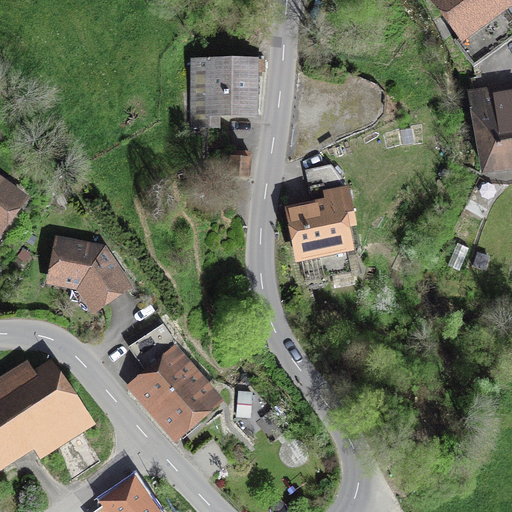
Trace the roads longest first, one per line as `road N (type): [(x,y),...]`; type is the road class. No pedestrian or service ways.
road 1 (tertiary): [(286,0),(261,278),(279,341),(351,441),(358,481),(347,511)]
road 2 (tertiary): [(157,448),(65,346),(42,335),(0,333)]
